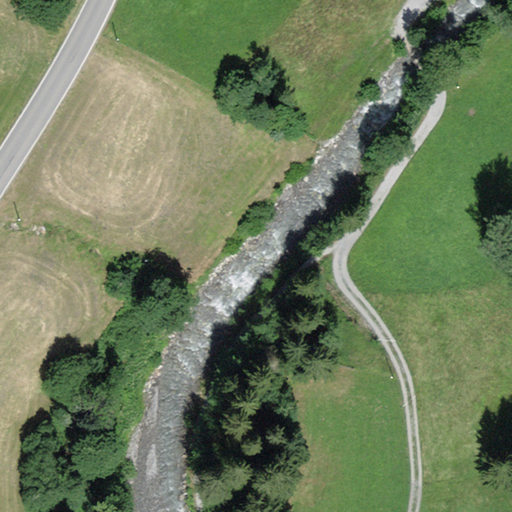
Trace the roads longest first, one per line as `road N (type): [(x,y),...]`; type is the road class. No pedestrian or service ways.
road 1 (track): [(344,245),(430,124),(432,80),(401,34),(425,0)]
road 2 (track): [(413,511),(409,390),(390,343),(342,285),(344,245)]
road 3 (secondary): [(100,0),(0,174)]
